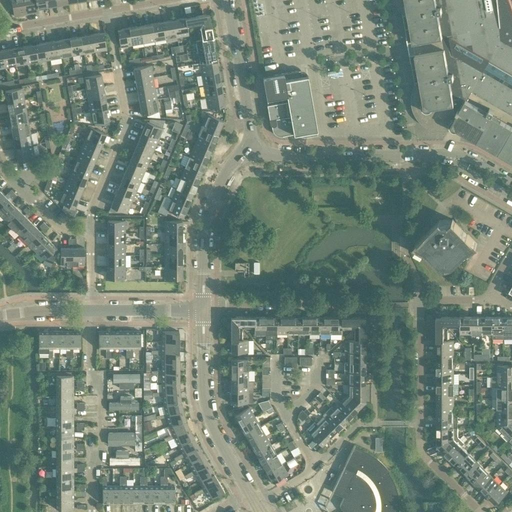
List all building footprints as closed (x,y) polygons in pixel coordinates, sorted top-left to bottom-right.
[(26,14),(23,0),(11,0),(14,16),(26,14)] [(23,0),(26,14),(38,12),(38,8),(37,8),(35,0),(23,0)] [(35,0),(37,8),(38,8),(47,6),(46,0),(35,0)] [(397,0),(398,0),(399,2),(400,4),(401,6),(402,7),(404,9),(405,10),(407,10),(414,49),(421,87),(418,88),(418,89),(417,91),(416,93),(416,95),(415,97),(415,99),(415,101),(415,103),(416,105),(416,107),(417,109),(417,111),(418,113),(419,115),(420,116),(423,119),(424,121),(426,122),(428,123),(429,124),(431,125),(433,126),(435,126),(437,127),(439,127),(441,127),(443,127),(445,127),(447,127),(449,126),(450,126),(451,126),(452,126),(467,100),(472,92),(511,114),(511,8),(509,0),(397,0)] [(198,27),(199,28),(207,17),(209,14),(195,16),(191,17),(190,17),(186,18),(185,18),(187,29),(188,29),(198,27)] [(198,40),(202,39),(213,37),(212,32),(211,27),(209,14),(207,17),(199,28),(197,31),(198,40)] [(189,35),(188,29),(187,29),(185,18),(181,19),(181,18),(174,20),(177,37),(189,35)] [(166,39),(177,37),(174,20),(166,21),(167,21),(163,22),(166,39)] [(155,41),(166,39),(163,22),(159,23),(159,22),(151,24),(155,41)] [(143,43),(155,41),(151,24),(144,25),(140,26),(143,43)] [(132,45),(143,43),(140,26),(136,27),(136,26),(129,28),(132,45)] [(120,47),(132,45),(129,28),(122,29),(117,30),(120,47)] [(99,33),(92,34),(95,52),(107,50),(104,32),(99,33)] [(84,36),(81,37),(84,54),(95,52),(92,34),(84,35),(84,36)] [(77,37),(69,38),(72,56),(84,54),(81,37),(77,37)] [(195,40),(198,52),(215,49),(214,41),(213,41),(213,38),(213,37),(202,39),(198,40),(195,40)] [(62,40),(58,41),(61,58),(72,56),(69,38),(62,39),(62,40)] [(54,41),(47,42),(50,60),(61,58),(58,41),(54,41)] [(39,44),(35,45),(38,62),(50,60),(47,42),(39,43),(39,44)] [(32,45),(24,46),(27,64),(38,62),(35,45),(32,45)] [(17,48),(13,49),(16,66),(27,64),(24,46),(17,47),(17,48)] [(9,49),(2,50),(5,68),(16,66),(13,49),(9,49)] [(198,52),(200,63),(217,60),(216,56),(215,49),(198,52)] [(200,63),(202,74),(219,71),(218,64),(217,64),(217,60),(200,63)] [(134,73),(135,80),(153,77),(151,65),(134,68),(134,73)] [(269,116),(270,116),(270,119),(269,119),(269,120),(270,120),(272,129),(272,130),(273,132),(274,133),(275,134),(276,135),(277,136),(278,136),(280,136),(282,136),(283,136),(284,136),(293,134),(302,133),(303,138),(317,136),(316,130),(317,130),(310,86),(308,86),(306,73),(305,72),(304,71),(303,70),(301,70),(263,77),(268,105),(267,105),(267,106),(268,105),(268,108),(267,108),(268,109),(269,112),(268,112),(268,113),(269,112),(270,115),(269,116)] [(202,74),(204,85),(221,82),(220,79),(219,71),(202,74)] [(171,74),(160,76),(161,81),(167,80),(169,80),(171,80),(172,86),(173,85),(177,85),(176,79),(175,73),(171,74)] [(101,74),(84,77),(86,89),(104,86),(102,78),(101,74)] [(137,87),(138,91),(155,88),(153,77),(135,80),(137,88),(137,87)] [(204,85),(206,97),(223,94),(222,86),(221,86),(221,82),(204,85)] [(172,86),(167,87),(168,92),(174,91),(175,96),(179,96),(178,90),(177,85),(173,85),(172,86)] [(104,86),(86,89),(88,100),(105,97),(105,93),(104,86)] [(6,95),(7,103),(24,100),(22,88),(5,91),(6,95)] [(138,95),(139,103),(157,100),(155,88),(138,91),(138,95)] [(223,94),(206,97),(208,109),(225,105),(224,101),(223,94)] [(105,97),(88,100),(90,111),(108,108),(106,101),(105,97)] [(9,110),(9,114),(26,111),(24,100),(7,103),(8,110),(9,110)] [(157,100),(139,103),(141,110),(142,114),(147,113),(147,117),(160,118),(159,111),(157,100)] [(487,112),(467,100),(452,126),(451,126),(450,126),(451,128),(452,129),(453,130),(455,130),(456,130),(458,130),(511,161),(511,126),(492,115),(494,111),(490,109),(487,112)] [(108,108),(90,111),(91,116),(92,123),(109,120),(109,116),(108,108)] [(10,118),(11,125),(28,122),(26,111),(9,114),(10,118)] [(207,114),(203,125),(219,132),(220,128),(221,129),(224,121),(223,121),(207,114)] [(145,125),(142,133),(158,139),(163,128),(147,121),(145,125)] [(13,133),(13,136),(30,133),(28,122),(11,125),(12,133),(13,133)] [(203,125),(198,136),(215,143),(218,136),(217,135),(219,132),(203,125)] [(90,127),(85,138),(101,145),(103,141),(103,142),(106,134),(90,127)] [(13,140),(15,148),(32,145),(30,133),(13,136),(14,140),(13,140)] [(139,139),(138,143),(154,150),(158,139),(142,133),(139,139)] [(198,136),(194,146),(210,153),(211,149),(212,150),(215,143),(198,136)] [(85,138),(81,149),(97,156),(100,149),(100,148),(101,145),(85,138)] [(136,146),(133,154),(149,160),(154,150),(138,143),(136,146)] [(32,145),(15,148),(16,155),(17,155),(17,159),(34,156),(32,145)] [(194,146),(189,157),(206,164),(209,157),(208,156),(210,153),(194,146)] [(81,149),(76,159),(92,166),(94,162),(94,163),(97,156),(81,149)] [(130,160),(129,164),(145,171),(149,160),(133,154),(130,160)] [(189,157),(185,167),(201,174),(202,170),(203,171),(206,164),(189,157)] [(76,159),(72,170),(88,177),(91,170),(91,169),(92,166),(76,159)] [(127,167),(124,175),(140,181),(145,171),(129,164),(127,167)] [(185,167),(180,178),(197,185),(200,178),(199,178),(201,174),(185,167)] [(72,170),(67,180),(83,187),(85,183),(85,184),(88,177),(72,170)] [(121,181),(120,185),(136,192),(140,181),(124,175),(121,181)] [(180,178),(176,188),(192,195),(193,192),(194,192),(197,185),(180,178)] [(67,180),(63,190),(79,198),(82,191),(82,190),(83,187),(67,180)] [(118,188),(115,196),(131,202),(136,192),(120,185),(118,188)] [(176,188),(171,199),(188,206),(191,199),(190,199),(192,195),(176,188)] [(79,198),(63,190),(58,202),(74,208),(76,204),(76,205),(79,198)] [(131,202),(115,196),(112,202),(111,206),(127,213),(131,202)] [(7,199),(0,206),(0,216),(3,219),(16,207),(7,199)] [(188,206),(171,199),(167,210),(183,217),(184,213),(185,213),(188,206)] [(16,207),(3,219),(7,223),(7,224),(11,228),(24,215),(16,207)] [(24,215),(11,228),(15,232),(19,235),(32,223),(24,215)] [(440,219),(415,244),(416,244),(427,251),(440,263),(446,267),(452,263),(465,251),(476,244),(477,244),(453,219),(452,220),(450,222),(442,222),(440,220),(440,219)] [(107,225),(107,232),(125,232),(125,221),(108,221),(108,225),(107,225)] [(165,221),(165,233),(182,233),(182,225),(182,221),(165,221)] [(32,223),(19,235),(23,239),(23,240),(27,244),(40,231),(32,223)] [(40,231),(27,244),(31,248),(32,248),(36,252),(48,239),(40,231)] [(108,240),(108,244),(125,244),(125,232),(107,232),(107,240),(108,240)] [(165,233),(165,244),(182,244),(182,240),(182,233),(165,233)] [(48,239),(36,252),(44,260),(43,264),(51,267),(55,256),(50,254),(56,248),(48,239)] [(107,248),(107,255),(125,255),(125,244),(108,244),(108,248),(107,248)] [(165,244),(165,256),(182,256),(182,248),(182,244),(165,244)] [(73,266),(73,248),(61,248),(61,265),(67,265),(67,266),(73,266)] [(85,248),(73,248),(73,266),(78,266),(78,265),(85,265),(85,248)] [(108,263),(108,267),(125,267),(125,255),(107,255),(107,263),(108,263)] [(165,256),(165,267),(182,267),(182,263),(182,256),(165,256)] [(244,271),(244,275),(248,275),(248,262),(235,262),(235,271),(244,271)] [(125,267),(108,267),(108,271),(107,271),(107,278),(108,278),(108,279),(125,279),(125,267)] [(182,267),(165,267),(165,279),(182,279),(182,271),(182,267)] [(244,328),(254,328),(255,328),(255,317),(254,317),(249,317),(244,317),(230,317),(233,320),(243,329),(244,328)] [(242,330),(243,329),(233,320),(230,317),(231,322),(231,331),(231,335),(231,336),(231,341),(242,341),(242,340),(242,330)] [(254,334),(265,334),(266,317),(259,317),(255,317),(255,328),(254,328),(254,334)] [(276,339),(276,334),(276,317),(273,317),(266,317),(265,334),(265,339),(276,339)] [(276,334),(287,334),(287,317),(280,317),(276,317),(276,334)] [(287,334),(298,334),(298,317),(294,317),(287,317),(287,334)] [(298,334),(309,334),(309,317),(302,317),(298,317),(298,334)] [(309,334),(319,334),(320,317),(316,317),(309,317),(309,334)] [(319,334),(330,334),(330,317),(323,317),(320,317),(319,334)] [(342,334),(342,328),(341,328),(341,317),(337,317),(330,317),(330,334),(342,334)] [(352,328),(353,329),(363,320),(365,317),(360,317),(352,317),(347,317),(346,317),(342,317),(341,317),(341,328),(342,328),(352,328)] [(354,330),(354,340),(354,341),(365,341),(365,340),(365,336),(365,335),(365,330),(365,317),(363,320),(353,329),(354,330)] [(436,340),(436,341),(448,341),(448,340),(448,330),(449,329),(439,320),(436,317),(436,331),(437,331),(437,335),(436,335),(436,336),(437,336),(437,340),(436,340)] [(436,317),(439,320),(449,329),(449,328),(460,328),(460,317),(455,317),(450,317),(436,317)] [(461,317),(460,317),(460,328),(460,334),(471,334),(471,317),(464,317),(461,317)] [(478,317),(471,317),(471,334),(482,334),(482,317),(478,317)] [(486,317),(482,317),(482,334),(493,334),(493,317),(486,317)] [(500,317),(493,317),(493,334),(493,339),(504,339),(504,317),(500,317)] [(161,342),(179,342),(179,331),(161,331),(162,330),(156,330),(156,334),(161,334),(161,342)] [(49,331),(39,331),(39,350),(39,353),(49,354),(49,348),(49,331)] [(53,348),(60,348),(60,331),(49,331),(49,348),(49,354),(49,358),(53,358),(53,348)] [(70,331),(60,331),(60,348),(66,348),(66,350),(70,350),(70,348),(70,331)] [(80,331),(70,331),(70,348),(80,348),(80,350),(80,331)] [(109,331),(99,331),(99,350),(99,349),(106,349),(106,350),(109,350),(109,348),(109,331)] [(120,331),(109,331),(109,348),(109,350),(113,350),(113,349),(120,348),(120,331)] [(130,331),(120,331),(120,348),(126,348),(126,350),(130,350),(130,348),(130,331)] [(140,331),(130,331),(130,348),(130,350),(133,350),(133,348),(140,348),(140,350),(140,331)] [(248,340),(242,340),(242,341),(231,341),(231,345),(231,352),(248,352),(248,340)] [(344,352),(348,352),(365,352),(365,345),(365,341),(354,341),(354,340),(344,340),(344,352)] [(436,345),(436,352),(454,352),(454,340),(448,340),(448,341),(436,341),(437,341),(437,345),(436,345)] [(161,350),(156,350),(156,354),(161,354),(161,352),(179,352),(179,342),(161,342),(161,350)] [(179,352),(161,352),(161,354),(161,362),(179,362),(179,352)] [(348,352),(348,363),(365,363),(365,359),(365,352),(348,352)] [(437,359),(437,363),(454,363),(454,352),(436,352),(436,359),(437,359)] [(231,364),(231,371),(248,371),(251,371),(251,368),(250,366),(248,366),(248,359),(231,359),(231,364)] [(161,373),(179,373),(179,362),(161,362),(161,371),(161,373)] [(344,373),(348,373),(365,373),(365,366),(365,363),(348,363),(344,363),(344,373)] [(436,366),(436,373),(454,373),(454,363),(437,363),(437,366),(436,366)] [(511,365),(497,365),(497,377),(511,376),(511,365)] [(161,383),(179,383),(179,373),(161,373),(161,371),(156,371),(156,374),(161,374),(161,383)] [(231,378),(231,381),(248,381),(248,371),(231,371),(231,378)] [(348,373),(348,384),(365,384),(365,377),(365,374),(365,373),(348,373)] [(436,377),(436,384),(454,384),(454,373),(436,373),(436,374),(437,374),(437,377),(436,377)] [(56,376),(56,386),(73,386),(73,375),(54,375),(54,376),(56,376)] [(140,376),(119,375),(118,386),(140,386),(140,376)] [(492,388),(497,388),(511,387),(511,376),(497,377),(492,377),(492,388)] [(231,385),(231,392),(248,392),(248,381),(231,381),(231,385)] [(162,392),(157,392),(157,396),(162,396),(162,394),(180,392),(179,383),(161,383),(162,392)] [(348,384),(348,395),(365,402),(365,391),(365,384),(348,384)] [(454,384),(436,384),(436,391),(437,391),(437,395),(454,395),(454,384)] [(56,386),(56,396),(73,396),(73,386),(56,386)] [(511,387),(497,388),(497,398),(511,398),(511,387)] [(180,392),(162,394),(162,396),(163,400),(163,405),(180,402),(180,400),(180,392)] [(248,392),(231,392),(231,399),(231,400),(231,404),(233,404),(242,404),(248,404),(248,392)] [(320,392),(317,395),(323,400),(326,398),(320,392)] [(323,400),(317,395),(314,398),(320,403),(323,400)] [(348,395),(340,403),(352,415),(357,410),(365,402),(348,395)] [(436,399),(436,406),(454,406),(454,395),(437,395),(437,399),(436,399)] [(56,396),(56,406),(73,406),(73,396),(56,396)] [(132,397),(108,396),(108,410),(139,410),(139,403),(132,403),(132,397)] [(511,398),(497,398),(497,409),(511,409),(511,398)] [(258,403),(263,412),(266,410),(272,407),(268,400),(258,403)] [(164,406),(158,408),(160,415),(161,415),(166,413),(166,415),(183,411),(180,402),(163,405),(164,406)] [(340,403),(333,410),(345,422),(347,420),(348,420),(352,415),(340,403)] [(56,406),(56,416),(73,417),(73,406),(56,406)] [(437,413),(437,417),(454,417),(454,406),(436,406),(436,413),(437,413)] [(236,420),(239,426),(254,417),(249,407),(234,416),(236,419),(236,420)] [(330,407),(322,415),(325,418),(337,430),(342,425),(345,422),(333,410),(330,407)] [(511,409),(497,409),(497,427),(511,420),(511,409)] [(307,416),(303,411),(302,410),(299,413),(297,417),(302,421),(307,416)] [(169,426),(185,420),(183,411),(166,415),(166,413),(161,415),(162,418),(166,417),(169,426)] [(56,416),(56,427),(73,427),(73,417),(56,416)] [(243,431),(245,435),(260,426),(254,417),(239,426),(243,432),(243,431)] [(437,421),(436,421),(436,428),(454,428),(458,428),(458,417),(454,417),(437,417),(437,421)] [(325,418),(317,425),(329,438),(332,435),(337,430),(325,418)] [(173,434),(168,436),(170,440),(174,437),(174,436),(189,429),(185,420),(169,426),(173,434)] [(511,420),(497,427),(510,440),(511,437),(511,420)] [(329,438),(317,425),(314,422),(306,430),(322,446),(327,441),(327,440),(329,438)] [(247,438),(250,444),(265,436),(260,426),(245,435),(247,438)] [(56,427),(56,437),(73,437),(73,427),(56,427)] [(437,435),(437,446),(458,437),(458,428),(454,428),(436,428),(436,435),(437,435)] [(189,429),(174,436),(174,437),(178,446),(193,437),(189,429)] [(134,430),(114,430),(113,439),(134,439),(134,430)] [(254,450),(256,453),(271,445),(265,436),(250,444),(254,450)] [(56,437),(56,447),(73,447),(73,437),(56,437)] [(182,453),(178,455),(180,459),(184,456),(183,454),(198,446),(193,437),(178,446),(182,453)] [(444,454),(449,459),(461,446),(464,443),(458,437),(437,446),(444,453),(444,454)] [(258,457),(261,463),(276,454),(271,445),(256,453),(258,457)] [(397,511),(398,507),(398,502),(397,497),(397,492),(395,487),(393,482),(391,477),(388,473),(389,472),(386,468),(382,464),(378,460),(374,457),(369,454),(364,451),(354,446),(355,445),(354,445),(331,492),(332,492),(343,497),(339,506),(343,511),(397,511)] [(198,446),(183,454),(184,456),(188,463),(204,455),(198,446)] [(454,463),(457,466),(469,454),(461,446),(449,459),(454,463)] [(56,447),(56,457),(73,457),(73,447),(56,447)] [(133,449),(119,450),(118,458),(112,458),(112,465),(138,465),(138,457),(133,457),(133,449)] [(265,469),(267,472),(282,464),(276,454),(261,463),(265,469)] [(459,469),(464,474),(477,462),(469,454),(457,466),(460,469),(459,469)] [(193,472),(209,464),(204,455),(188,463),(192,471),(193,472)] [(56,457),(56,467),(73,467),(73,457),(56,457)] [(470,478),(472,481),(484,469),(477,462),(464,474),(469,479),(470,478)] [(194,474),(198,481),(214,472),(209,464),(193,472),(192,471),(188,473),(190,476),(194,474)] [(282,464),(267,472),(269,475),(268,476),(272,482),(287,474),(282,464)] [(56,467),(56,478),(73,478),(73,467),(56,467)] [(475,484),(480,489),(492,477),(484,469),(472,481),(475,484)] [(203,488),(198,491),(200,494),(205,491),(204,490),(219,481),(214,472),(198,481),(203,488)] [(485,494),(488,496),(500,484),(492,477),(480,489),(485,494)] [(56,478),(56,488),(73,488),(73,478),(56,478)] [(219,481),(204,490),(205,491),(209,499),(224,491),(219,481)] [(500,484),(488,496),(490,499),(495,505),(508,492),(500,484)] [(113,503),(113,486),(102,486),(102,505),(103,505),(103,503),(113,503)] [(123,486),(113,486),(113,503),(123,503),(123,486)] [(133,486),(123,486),(123,503),(133,503),(133,486)] [(143,486),(133,486),(133,503),(143,503),(143,486)] [(153,486),(143,486),(143,503),(153,503),(153,486)] [(164,486),(153,486),(153,503),(164,503),(164,486)] [(174,486),(164,486),(164,503),(174,503),(174,504),(174,486)] [(56,488),(56,498),(73,498),(73,488),(56,488)] [(73,498),(56,498),(56,508),(54,508),(54,509),(73,509),(73,498)]
